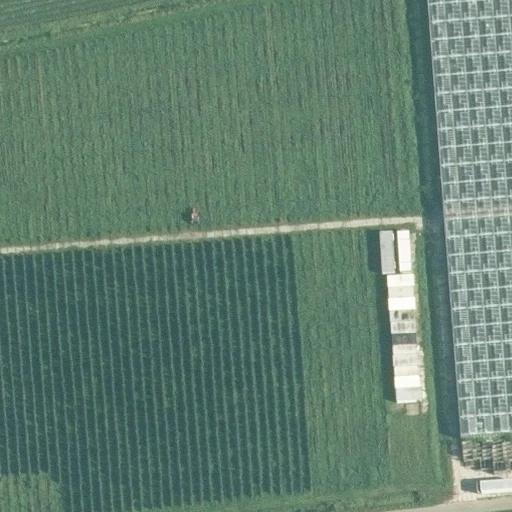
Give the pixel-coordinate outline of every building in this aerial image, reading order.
[(511,0),(426,0),(461,441),(511,436),(511,0)] [(409,234),(397,235),(400,274),(412,274),(409,234)] [(392,235),(380,235),(382,276),(395,275),(392,235)] [(412,278),(388,279),(390,325),(391,325),(391,326),(392,349),(393,349),(393,370),(394,370),(395,380),(396,392),(397,404),(421,403),(421,391),(419,391),(419,379),(418,357),(417,358),(415,325),(415,324),(412,278)] [(503,450),(478,450),(478,462),(470,462),(470,480),(503,480),(503,450)]
